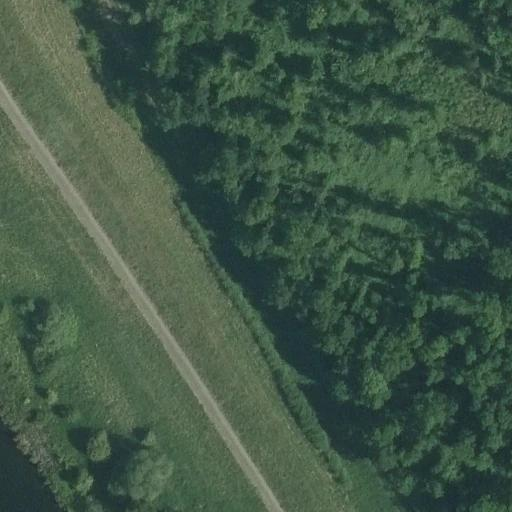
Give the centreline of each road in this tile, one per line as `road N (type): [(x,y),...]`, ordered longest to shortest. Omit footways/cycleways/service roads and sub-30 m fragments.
road 1 (track): [(96,0),(407,511)]
road 2 (unclassified): [(274,511),(0,90)]
